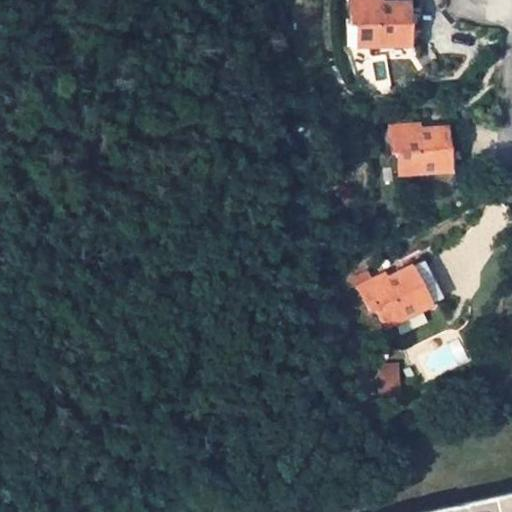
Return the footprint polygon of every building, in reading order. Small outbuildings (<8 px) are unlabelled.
[(419,42),(418,20),(407,20),(406,4),(378,4),(378,0),(362,0),(352,0),(353,23),(357,24),(357,43),(419,42)] [(406,4),(407,20),(418,20),(418,4),(406,4)] [(398,171),(447,167),(444,129),(416,131),(416,126),(390,127),(392,151),(396,151),(398,171)] [(456,129),(444,129),(447,167),(459,166),(456,129)] [(421,263),(409,268),(427,304),(439,298),(421,263)] [(385,281),(383,277),(374,281),(359,288),(370,310),(374,308),(383,326),(427,304),(409,268),(385,281)] [(370,273),(356,280),(359,288),(374,281),(370,273)] [(511,511),(511,490),(488,496),(459,503),(460,504),(448,506),(447,505),(417,511),(511,511)]
